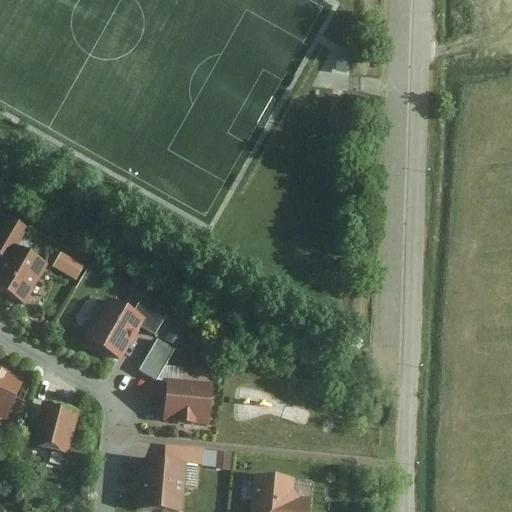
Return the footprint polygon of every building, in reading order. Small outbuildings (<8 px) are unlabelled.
[(10,249),(0,268),(0,295),(24,308),(45,267),(10,249)] [(64,255),(57,269),(79,280),(86,267),(64,255)] [(143,324),(107,304),(84,345),(120,365),(143,324)] [(162,341),(144,372),(161,381),(178,351),(162,341)] [(21,382),(0,373),(0,418),(6,421),(21,382)] [(209,391),(165,387),(161,425),(206,429),(209,391)] [(79,414),(42,405),(31,447),(68,457),(79,414)] [(181,511),(184,468),(140,466),(137,511),(181,511)] [(292,484),(254,481),(251,511),(307,511),(308,504),(299,504),(291,494),(292,484)]
